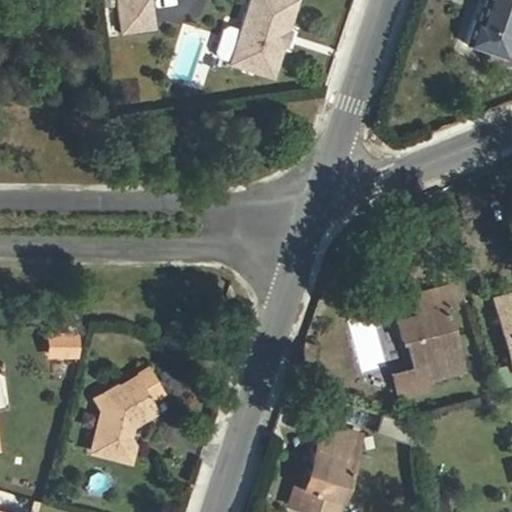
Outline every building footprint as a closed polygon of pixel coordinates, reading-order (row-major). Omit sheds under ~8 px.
[(153,0),(113,0),(117,26),(156,20),(153,0)] [(245,0),(227,55),(268,67),(280,33),(285,35),(290,19),(285,17),(291,0),(245,0)] [(511,34),(511,0),(487,0),(480,23),(476,21),(468,44),(505,58),(511,34)] [(419,367),(422,380),(459,370),(444,308),(453,306),(448,286),(410,296),(415,316),(395,321),(401,342),(405,341),(412,368),(419,367)] [(511,293),(493,299),(511,367),(511,293)] [(76,332),(52,333),(52,353),(76,352),(76,332)] [(138,356),(128,364),(127,371),(116,379),(108,378),(87,393),(96,407),(102,414),(99,424),(89,430),(85,446),(125,457),(130,434),(127,428),(129,420),(152,402),(145,390),(156,380),(138,356)] [(128,364),(108,378),(116,379),(127,371),(128,364)] [(422,380),(419,367),(412,368),(391,373),(397,396),(424,389),(422,380)] [(96,407),(89,430),(99,424),(102,414),(96,407)] [(329,511),(356,434),(322,422),(309,459),(323,464),(315,490),(293,483),(286,505),(306,511),(329,511)] [(428,497),(430,511),(448,511),(446,495),(428,497)]
